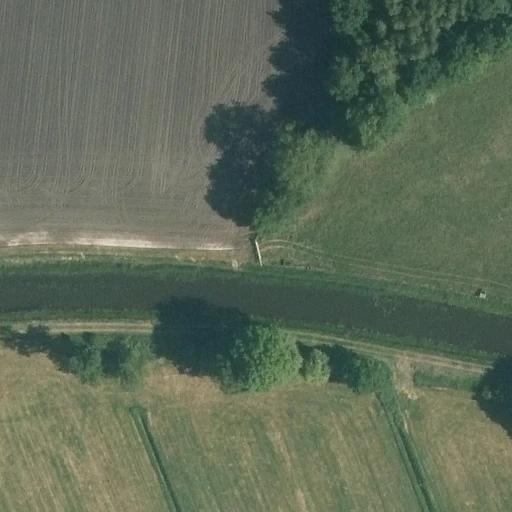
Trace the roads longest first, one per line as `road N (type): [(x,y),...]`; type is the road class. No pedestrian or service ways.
road 1 (track): [(511,376),(321,339),(184,325),(0,327)]
road 2 (track): [(0,253),(234,258)]
